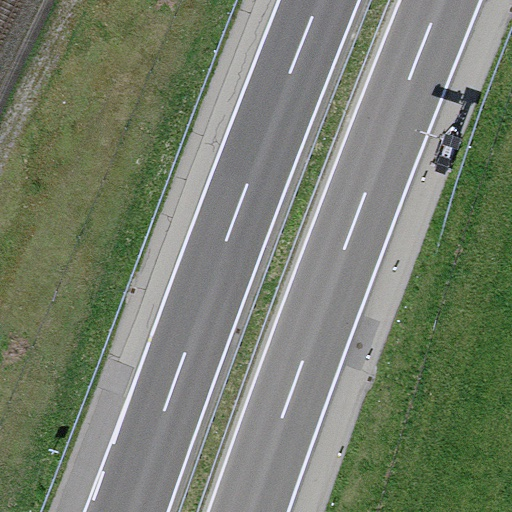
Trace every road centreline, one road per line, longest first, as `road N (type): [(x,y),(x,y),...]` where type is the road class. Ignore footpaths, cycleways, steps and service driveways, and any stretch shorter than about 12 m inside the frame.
road 1 (motorway): [(248,511),(440,0)]
road 2 (motorway): [(318,0),(128,511)]
road 3 (track): [(0,188),(86,0)]
